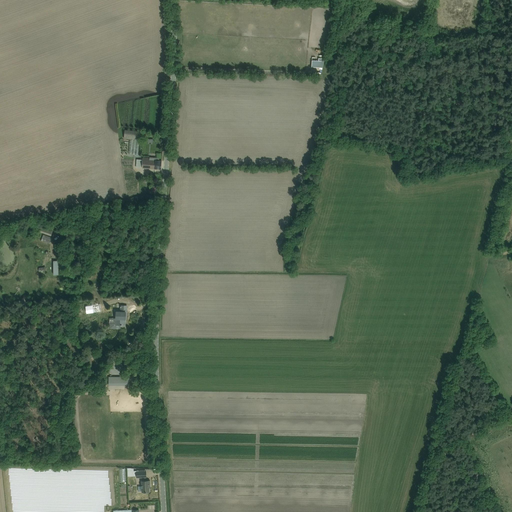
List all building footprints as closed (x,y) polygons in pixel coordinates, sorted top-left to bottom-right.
[(321,60),(311,59),(311,67),(320,68),(321,60)] [(140,132),(125,130),(124,138),(139,140),(140,132)] [(136,167),(161,169),(161,161),(159,161),(159,158),(149,157),(149,158),(142,158),(142,160),(137,159),(136,167)] [(39,232),(51,236),(53,231),(41,227),(39,232)] [(44,241),(52,244),(54,237),(46,235),(44,241)] [(86,306),(87,313),(101,312),(100,305),(86,306)] [(115,318),(115,324),(125,325),(125,312),(127,312),(127,306),(121,306),(120,312),(116,312),(116,318),(115,318)] [(129,385),(129,377),(109,377),(109,385),(129,385)] [(150,485),(150,480),(145,481),(145,477),(142,477),(142,481),(141,481),(141,486),(138,486),(138,491),(142,491),(142,492),(143,492),(143,493),(145,493),(146,492),(149,491),(149,487),(150,487),(150,485)]
